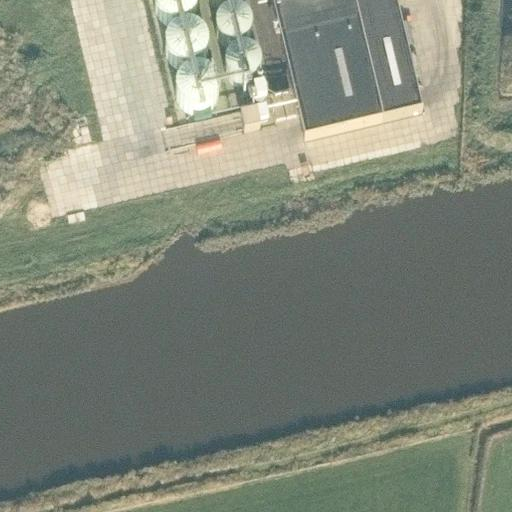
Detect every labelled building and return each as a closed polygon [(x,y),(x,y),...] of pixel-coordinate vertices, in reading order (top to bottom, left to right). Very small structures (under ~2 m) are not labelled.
[(177,95),(181,109),(212,112),(222,98),(223,82),(245,84),(251,88),(266,85),(259,57),(244,56),(255,38),(252,24),(237,14),(246,0),(161,0),(158,5),(162,22),(179,34),(167,51),(170,64),(189,78),(177,95)] [(271,0),(303,141),(427,113),(400,0),(271,0)] [(0,70),(0,196),(72,179),(46,60),(0,70)] [(281,100),(286,121),(295,119),(290,97),(281,100)] [(285,121),(280,100),(271,102),(276,124),(285,121)] [(260,131),(256,114),(239,118),(243,135),(260,131)]
